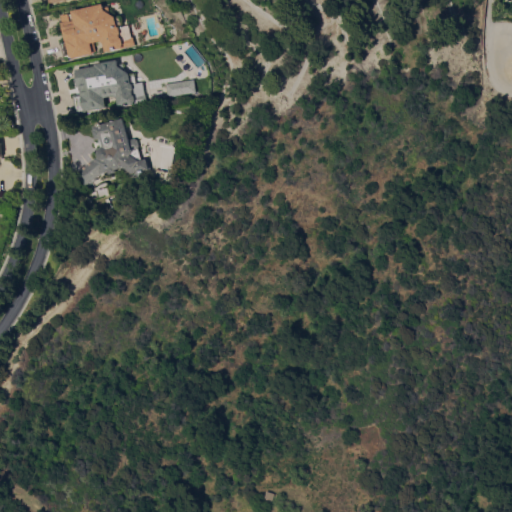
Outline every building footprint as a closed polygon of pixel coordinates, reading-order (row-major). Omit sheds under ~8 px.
[(108,52),(106,43),(102,41),(95,42),(97,51),(95,51),(95,53),(74,58),(73,56),(71,57),(71,55),(66,56),(63,45),(68,43),(68,40),(69,40),(67,33),(65,34),(63,22),(64,22),(62,15),(71,13),(71,14),(75,13),(74,11),(106,3),(107,7),(111,6),(113,13),(119,17),(122,16),(125,26),(131,25),(134,37),(136,36),(138,45),(108,52)] [(122,106),(120,98),(119,98),(117,98),(116,96),(107,97),(109,107),(76,112),(74,95),(84,94),(83,93),(82,93),(81,86),(77,86),(76,77),(78,77),(78,72),(79,72),(78,69),(98,66),(98,63),(121,60),(121,64),(127,63),(128,70),(133,74),(138,73),(139,83),(146,82),(148,94),(149,94),(150,101),(122,106)] [(145,171),(146,173),(141,174),(140,172),(137,173),(126,167),(119,169),(120,172),(112,174),(112,171),(104,174),(87,187),(77,174),(98,158),(101,158),(100,154),(100,152),(101,149),(103,147),(105,146),(105,145),(103,146),(102,145),(102,143),(101,141),(101,140),(104,139),(103,138),(99,140),(96,130),(97,130),(97,126),(128,118),(133,139),(139,138),(142,139),(143,145),(143,147),(145,158),(151,157),(154,169),(145,171)] [(112,186),(114,193),(103,196),(100,190),(112,186)] [(268,491),(276,493),(274,501),(266,498),(268,491)]
